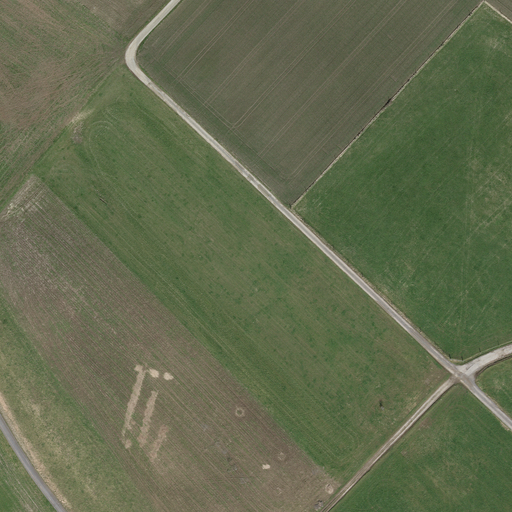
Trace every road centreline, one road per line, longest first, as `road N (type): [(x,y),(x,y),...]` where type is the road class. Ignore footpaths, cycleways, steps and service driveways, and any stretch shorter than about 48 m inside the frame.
road 1 (track): [(175,0),(138,40),(134,66),(511,429)]
road 2 (track): [(511,345),(486,353),(457,378),(320,511)]
